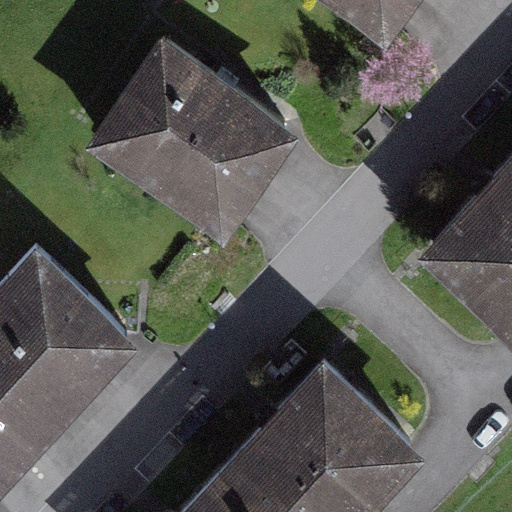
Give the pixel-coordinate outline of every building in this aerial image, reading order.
[(409,0),(338,0),(391,31),(409,0)] [(279,107),(135,21),(69,131),(213,217),(279,107)] [(511,125),(404,237),(511,341),(511,125)] [(184,339),(68,239),(0,316),(0,468),(40,503),(184,339)] [(344,511),(422,424),(311,326),(147,511),(344,511)]
